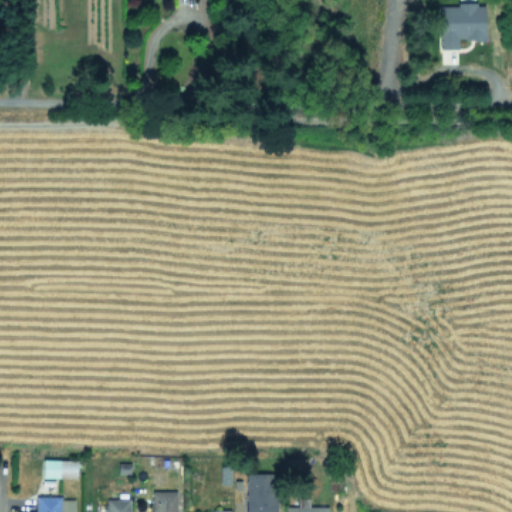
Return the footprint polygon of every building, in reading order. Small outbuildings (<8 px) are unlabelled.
[(438,48),(457,48),(457,39),(483,39),(483,3),(438,3),(438,48)] [(41,477),(75,477),(76,459),(42,459),(41,477)] [(275,511),(275,472),(244,473),(245,511),(275,511)] [(175,511),(176,491),(152,491),(151,511),(175,511)] [(73,511),(73,496),(35,497),(35,511),(73,511)] [(284,511),(327,511),(327,506),(308,506),(308,497),(297,497),(297,506),(285,506),(284,511)] [(128,511),(129,499),(105,498),(105,511),(128,511)]
